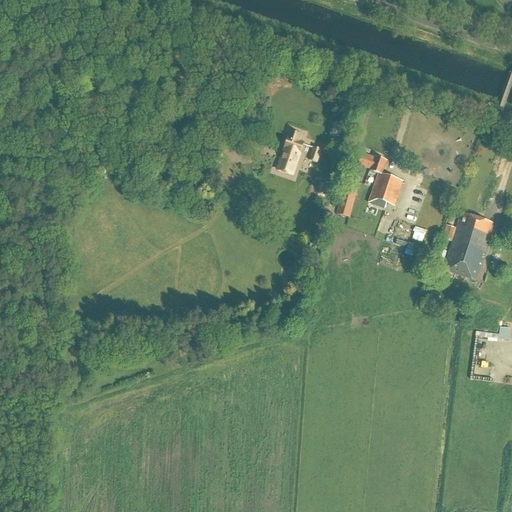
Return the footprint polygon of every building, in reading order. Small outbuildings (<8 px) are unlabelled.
[(243,135),(247,125),(239,121),(240,117),(231,113),(225,128),(243,135)] [(299,152),(302,144),(297,142),(299,136),(290,133),(283,153),(276,171),(293,177),(299,159),(295,157),(297,152),(299,152)] [(317,164),(322,150),(314,148),(310,161),(317,164)] [(379,175),(383,176),(387,163),(374,158),(373,160),(363,156),(359,167),(362,168),(360,173),(364,174),(365,169),(371,171),(370,172),(379,175)] [(266,158),(261,173),(268,175),(273,160),(266,158)] [(403,183),(383,176),(379,175),(369,204),(385,210),(387,205),(394,208),(403,183)] [(350,219),(357,192),(344,189),(337,215),(350,219)] [(330,227),(333,215),(324,213),(322,225),(330,227)] [(453,245),(484,255),(494,225),(462,215),(457,230),(446,226),(442,240),(453,244),(453,245)] [(426,236),(434,239),(437,231),(429,228),(426,236)] [(510,247),(511,242),(511,234),(501,230),(496,242),(510,247)] [(475,283),(484,255),(453,245),(444,273),(475,283)] [(440,250),(437,259),(443,260),(446,252),(440,250)]
